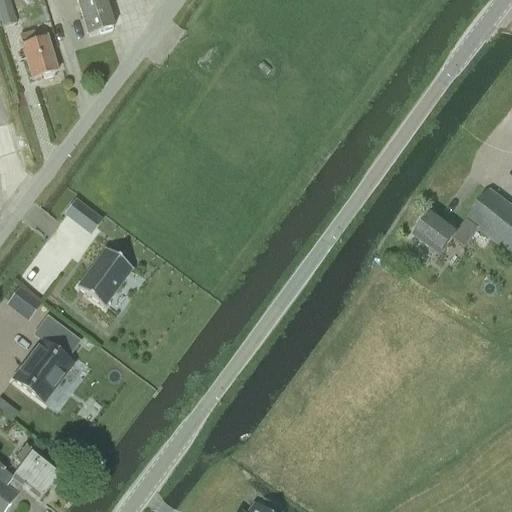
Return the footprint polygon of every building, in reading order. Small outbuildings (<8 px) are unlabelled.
[(7,0),(0,0),(0,25),(1,29),(15,25),(7,0)] [(76,0),(78,5),(76,5),(86,37),(97,34),(98,37),(110,33),(110,30),(111,29),(102,0),(76,0)] [(52,75),(55,74),(45,40),(36,43),(33,34),(18,38),(21,48),(20,48),(31,81),(42,78),(42,79),(44,80),(51,78),(52,75)] [(430,215),(413,237),(439,257),(452,239),(463,248),(477,230),(511,257),(511,209),(488,191),(455,234),(430,215)] [(74,203),(66,213),(77,222),(85,211),(74,203)] [(104,251),(75,289),(102,309),(131,271),(104,251)] [(6,305),(29,321),(42,301),(19,286),(6,305)] [(33,337),(40,343),(12,382),(42,405),(71,366),(64,361),(77,344),(46,320),(33,337)] [(20,469),(11,481),(20,489),(37,502),(53,481),(57,474),(32,454),(31,455),(24,449),(13,463),(20,469)] [(0,511),(4,511),(15,498),(14,497),(20,489),(11,481),(1,473),(2,471),(0,469),(0,511)]
